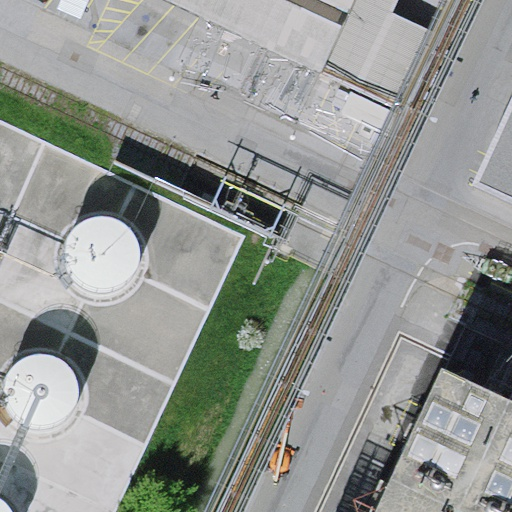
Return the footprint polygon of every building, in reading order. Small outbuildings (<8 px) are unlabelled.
[(428,0),(105,0),(370,125),(428,0)] [(65,276),(73,287),(84,295),(98,299),(111,298),(124,294),(134,285),(142,273),(145,259),(143,245),(137,232),(127,222),(113,216),(99,215),(85,219),(74,226),(66,237),(61,250),(61,263),(65,276)] [(511,511),(511,365),(433,338),(370,511),(511,511)] [(0,406),(3,415),(11,426),(22,434),(35,438),(49,437),(62,433),(72,424),(80,412),(83,398),(81,384),(75,371),(64,361),(51,355),(37,354),(23,358),(12,365),(3,376),(0,385),(0,406)] [(0,511),(14,511),(14,510),(3,500),(0,498),(0,511)]
